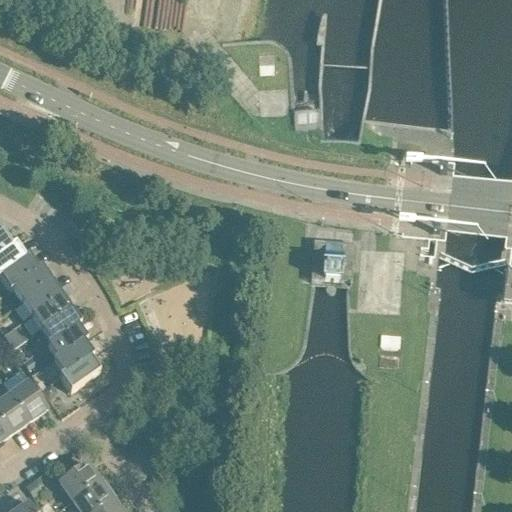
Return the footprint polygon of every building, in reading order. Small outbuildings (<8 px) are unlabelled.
[(0,258),(15,248),(15,247),(12,249),(2,236),(0,237),(0,258)] [(350,284),(353,250),(314,247),(312,282),(350,284)] [(0,280),(29,260),(28,259),(25,261),(15,248),(0,258),(0,280)] [(0,281),(8,294),(41,271),(41,270),(38,272),(29,260),(0,280),(0,281)] [(22,305),(51,285),(41,271),(8,294),(10,295),(13,293),(22,305)] [(31,319),(61,299),(51,285),(22,305),(31,319)] [(41,333),(71,313),(61,299),(31,319),(41,333)] [(48,350),(81,327),(71,313),(41,333),(50,346),(47,348),(48,350)] [(54,366),(87,343),(78,330),(81,327),(48,350),(56,362),(53,364),(54,366)] [(14,331),(4,338),(9,345),(19,339),(14,331)] [(60,382),(93,359),(84,346),(87,343),(54,366),(62,378),(59,380),(60,382)] [(94,360),(93,359),(60,382),(70,396),(100,375),(90,362),(94,360)] [(28,425),(47,412),(28,386),(10,399),(28,425)] [(0,425),(9,438),(28,425),(10,399),(0,405),(0,425)] [(0,445),(9,438),(0,425),(0,445)] [(73,504),(99,485),(86,466),(59,485),(73,504)] [(104,492),(99,485),(73,504),(78,511),(102,511),(113,505),(112,503),(115,500),(108,489),(104,492)]
